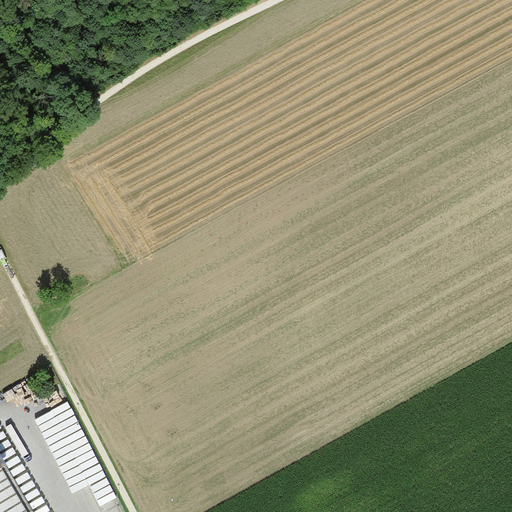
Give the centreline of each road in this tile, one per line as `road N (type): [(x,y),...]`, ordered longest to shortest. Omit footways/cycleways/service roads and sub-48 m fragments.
road 1 (track): [(0,173),(145,71),(282,0)]
road 2 (track): [(130,511),(0,257)]
